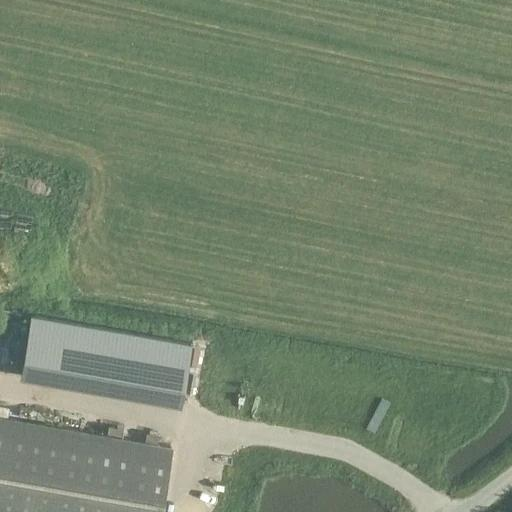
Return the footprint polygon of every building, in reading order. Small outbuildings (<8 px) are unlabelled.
[(31,314),(20,374),(179,402),(190,343),(31,314)] [(192,346),(189,363),(196,364),(199,347),(192,346)] [(183,390),(191,392),(194,371),(186,370),(183,390)] [(158,511),(171,445),(0,415),(0,511),(158,511)] [(122,436),(124,427),(108,424),(106,433),(122,436)] [(145,432),(144,440),(157,442),(158,434),(145,432)]
